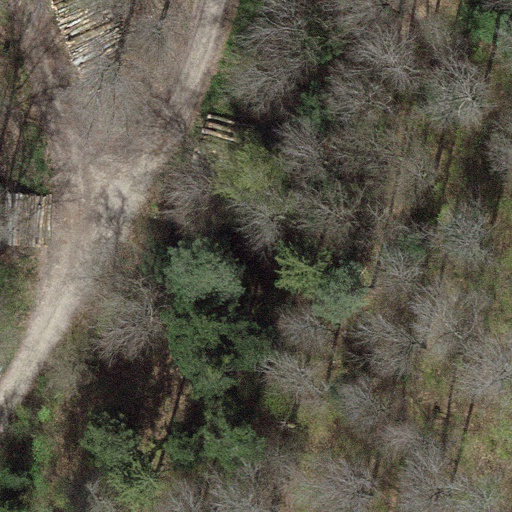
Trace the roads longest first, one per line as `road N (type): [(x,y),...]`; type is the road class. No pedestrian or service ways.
road 1 (track): [(235,0),(199,92),(0,415)]
road 2 (track): [(114,228),(25,0)]
